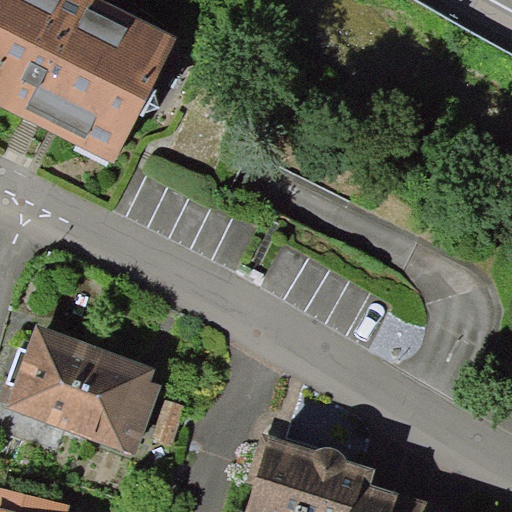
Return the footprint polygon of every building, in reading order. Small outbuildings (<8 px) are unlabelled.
[(179,37),(105,0),(0,0),(0,106),(115,164),(179,37)] [(156,368),(36,325),(27,350),(14,385),(6,408),(136,455),(161,385),(151,381),(156,368)] [(14,385),(27,350),(20,347),(7,382),(14,385)] [(187,405),(165,398),(152,440),(174,447),(187,405)] [(459,511),(371,485),(377,468),(347,459),(317,450),(268,435),(244,511),(459,511)] [(318,449),(317,450),(347,459),(347,458),(346,457),(345,455),(342,453),(340,451),(337,449),(334,448),(332,447),(329,447),(326,447),(323,447),(320,448),(318,449)] [(68,511),(70,504),(0,487),(0,507),(20,511),(68,511)]
